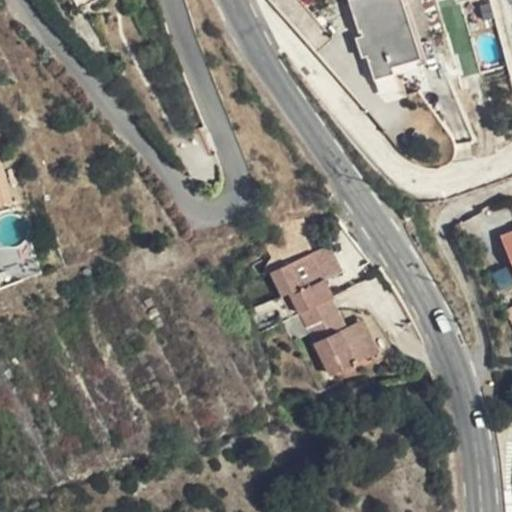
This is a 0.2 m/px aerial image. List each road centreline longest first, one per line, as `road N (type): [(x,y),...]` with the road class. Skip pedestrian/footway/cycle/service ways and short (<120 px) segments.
road 1 (tertiary): [(229,0),(411,278),(447,348),(469,406),(478,511)]
road 2 (residential): [(174,0),(239,187),(232,204),(211,211),(188,207),(18,0)]
road 3 (unknown): [(469,406),(484,345),(481,307),(450,227),(458,210),(511,186)]
